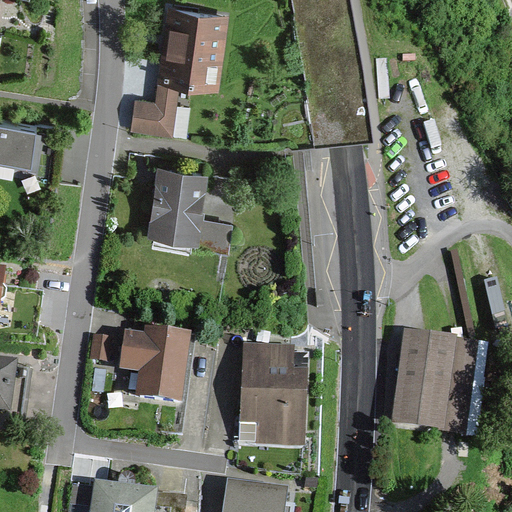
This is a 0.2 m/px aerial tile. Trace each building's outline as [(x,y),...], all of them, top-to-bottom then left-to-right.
[(226,19),(174,11),(159,103),(139,100),(134,130),(171,135),(180,80),(216,86),(226,19)] [(43,130),(0,124),(0,163),(39,168),(43,130)] [(205,176),(158,169),(149,234),(231,246),(234,225),(199,220),(205,176)] [(478,285),(483,336),(510,333),(505,282),(478,285)] [(147,344),(124,341),(120,374),(138,376),(135,405),(180,410),(188,340),(147,336),(147,344)] [(475,350),(407,340),(394,429),(462,439),(475,350)] [(112,343),(96,341),(93,361),(108,363),(112,343)] [(291,354),(246,353),(244,426),(257,426),(257,451),(304,452),(306,373),(290,373),(291,354)] [(19,364),(0,361),(0,414),(12,416),(19,364)] [(283,511),(286,494),(226,486),(222,511),(283,511)] [(187,511),(189,503),(75,488),(72,509),(87,511),(187,511)]
